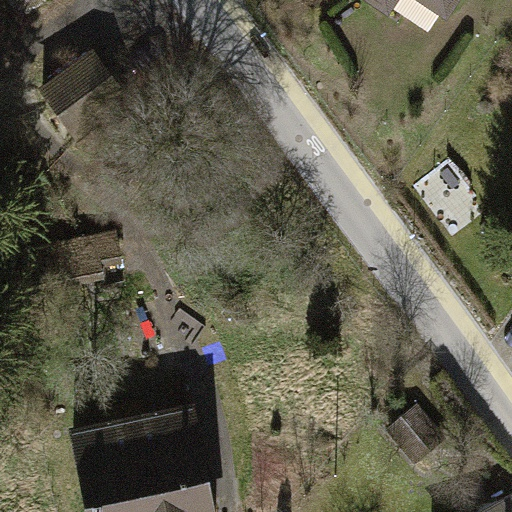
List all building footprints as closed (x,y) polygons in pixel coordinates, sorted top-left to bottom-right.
[(0,0),(0,9),(12,0),(0,0)] [(459,0),(349,0),(386,24),(401,0),(404,0),(443,25),(459,0)] [(93,56),(39,92),(60,123),(114,87),(93,56)] [(116,233),(7,257),(18,305),(105,286),(101,269),(123,264),(116,233)] [(214,511),(193,407),(72,432),(88,511),(214,511)]
